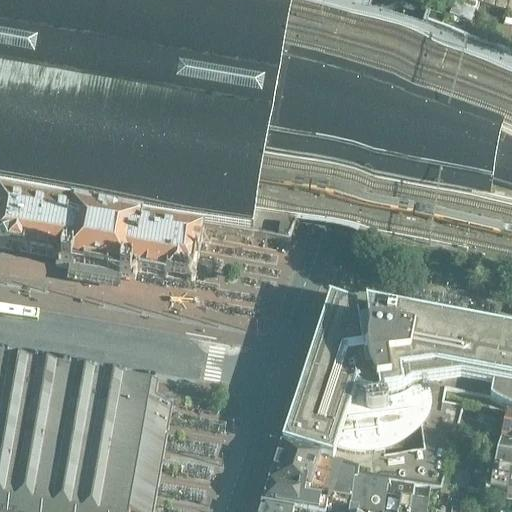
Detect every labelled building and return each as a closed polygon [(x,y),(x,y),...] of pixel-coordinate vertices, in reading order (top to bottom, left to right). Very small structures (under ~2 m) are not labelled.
[(0,0),(0,250),(57,260),(55,266),(57,267),(68,270),(77,271),(94,275),(111,278),(120,279),(134,282),(135,281),(137,274),(191,284),(193,283),(194,281),(195,279),(204,230),(224,234),(253,240),(253,239),(287,245),(293,223),(316,168),(490,199),(493,186),(496,186),(511,190),(511,142),(502,138),(502,135),(504,123),(422,94),(350,71),(349,70),(373,0),(0,0)] [(497,0),(484,0),(483,5),(494,9),(497,0)] [(510,0),(497,0),(494,9),(506,13),(510,0)] [(77,271),(68,270),(66,284),(118,293),(120,279),(111,278),(94,275),(77,271)] [(356,310),(330,301),(282,448),(333,463),(333,462),(358,470),(357,479),(387,484),(414,488),(431,490),(440,491),(441,492),(442,487),(457,434),(463,409),(443,405),(445,392),(490,401),(492,403),(499,407),(506,411),(511,412),(511,341),(366,314),(367,324),(361,325),(360,323),(358,320),(357,317),(356,310)] [(0,511),(146,511),(158,442),(159,443),(160,435),(164,435),(167,418),(164,418),(164,413),(150,410),(152,396),(107,388),(107,387),(105,387),(105,388),(90,385),(90,384),(88,384),(88,385),(42,377),(42,376),(40,375),(39,377),(26,374),(27,373),(25,373),(25,374),(0,369),(0,511)] [(511,416),(506,416),(500,445),(511,447),(511,416)] [(475,439),(478,424),(461,421),(457,436),(475,439)] [(490,472),(492,473),(511,475),(511,447),(500,445),(495,444),(490,472)] [(333,463),(282,448),(262,508),(287,511),(325,511),(329,496),(352,500),(350,509),(358,511),(383,511),(384,509),(386,496),(387,484),(357,479),(358,470),(333,462),(333,463)] [(490,495),(506,497),(511,498),(511,475),(492,473),(490,472),(474,470),(471,490),(490,493),(490,495)] [(412,500),(414,488),(387,484),(386,496),(412,500)] [(440,491),(439,495),(448,497),(449,488),(442,487),(441,492),(440,491)] [(349,511),(350,509),(352,500),(329,496),(325,511),(349,511)] [(410,511),(412,500),(386,496),(384,509),(397,511),(410,511)] [(426,511),(428,503),(412,500),(410,511),(426,511)]
